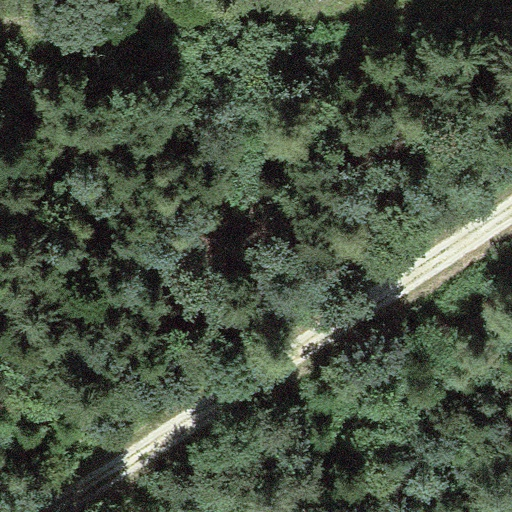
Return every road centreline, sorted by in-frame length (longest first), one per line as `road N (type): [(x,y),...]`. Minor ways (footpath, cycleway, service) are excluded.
road 1 (track): [(39,511),(511,211)]
road 2 (track): [(511,6),(0,64)]
